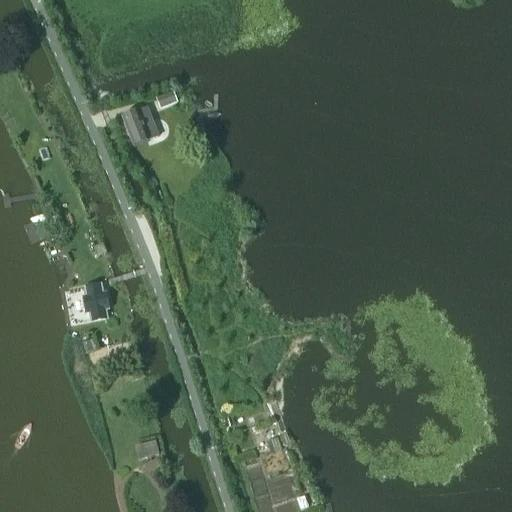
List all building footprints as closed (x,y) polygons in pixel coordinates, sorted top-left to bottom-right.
[(170,96),(165,98),(157,101),(161,110),(174,105),(170,97),(170,96)] [(139,117),(137,113),(122,119),(134,149),(149,143),(148,141),(157,138),(148,113),(139,117)] [(102,296),(101,287),(85,290),(86,299),(83,299),(86,315),(89,314),(91,323),(107,320),(105,311),(108,311),(105,295),(102,296)] [(250,318),(241,320),(246,338),(254,336),(250,318)] [(267,445),(271,455),(280,452),(277,442),(267,445)] [(155,443),(135,448),(139,461),(159,456),(155,443)]
